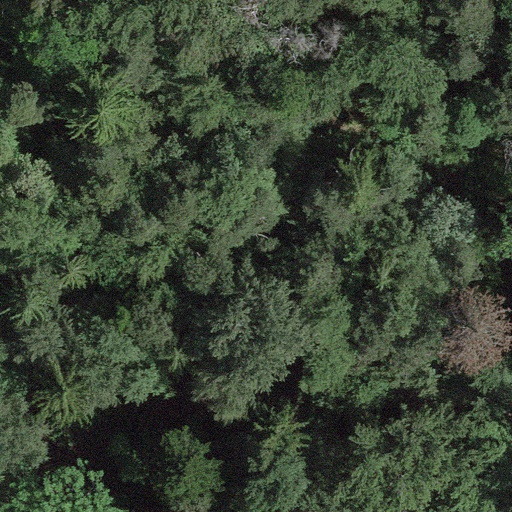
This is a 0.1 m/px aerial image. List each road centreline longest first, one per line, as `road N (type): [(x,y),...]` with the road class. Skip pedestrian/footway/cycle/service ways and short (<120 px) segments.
road 1 (track): [(0,61),(146,66),(511,161)]
road 2 (track): [(0,379),(511,394)]
road 3 (track): [(34,380),(52,511)]
